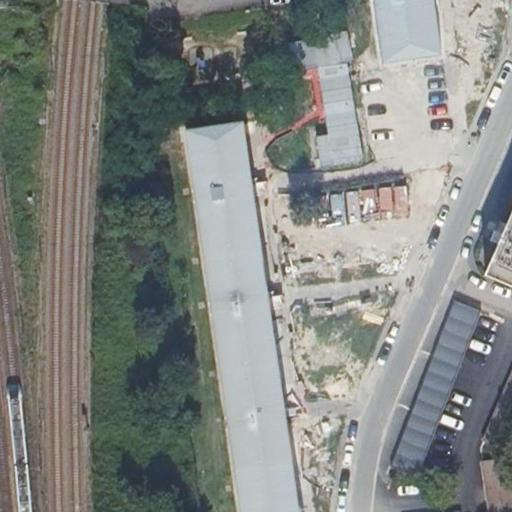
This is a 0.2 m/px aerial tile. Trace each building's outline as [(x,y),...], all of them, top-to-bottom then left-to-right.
[(374,0),(383,60),(384,61),(439,53),(431,0),(374,0)] [(241,124),(182,130),(240,511),(299,511),(286,423),(295,422),(293,408),(284,409),(269,309),(278,307),(276,294),(267,295),(251,194),(259,193),(257,178),(248,180),(241,124)] [(498,242),(487,268),(511,277),(511,204),(505,220),(497,216),(489,236),(498,242)] [(453,301),(422,383),(390,465),(417,474),(479,310),(453,301)] [(511,365),(483,438),(509,449),(511,442),(511,365)] [(486,511),(511,511),(511,490),(507,454),(478,459),(486,511)]
